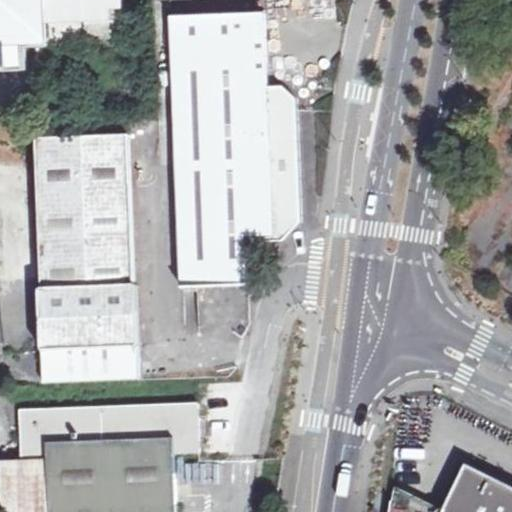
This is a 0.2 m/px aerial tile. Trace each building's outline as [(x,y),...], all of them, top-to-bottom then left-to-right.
[(47,0),(0,0),(0,43),(49,41),(47,0)] [(47,0),(49,41),(124,38),(122,0),(47,0)] [(248,237),(275,235),(303,215),(299,97),(287,86),(269,86),(266,13),(173,17),(183,289),(198,287),(247,286),(249,286),(248,237)] [(488,16),(480,15),(477,37),(485,39),(488,16)] [(42,289),(45,381),(141,377),(140,285),(137,285),(132,136),(39,139),(45,289),(42,289)] [(20,459),(45,459),(46,511),(172,511),(171,453),(196,452),(194,403),(18,409),(20,459)] [(46,511),(45,459),(20,459),(0,459),(0,504),(2,511),(46,511)] [(511,511),(511,485),(470,465),(448,509),(446,511),(511,511)] [(418,511),(392,499),(391,505),(403,511),(418,511)]
